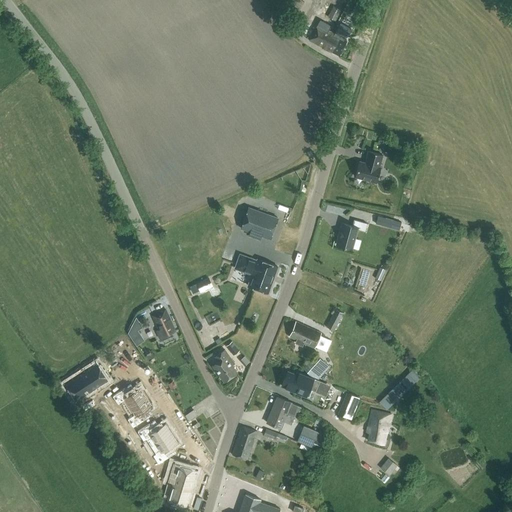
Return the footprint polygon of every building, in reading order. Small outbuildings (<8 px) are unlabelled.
[(334,6),(328,17),(335,21),(341,10),(334,6)] [(317,24),(308,39),(338,55),(346,40),(317,24)] [(355,175),(376,181),(380,166),(378,166),(382,154),(368,150),(365,158),(366,158),(365,162),(359,160),(355,175)] [(248,207),(240,228),(270,238),(277,217),(248,207)] [(375,223),(391,228),(393,219),(377,215),(375,223)] [(352,226),(342,223),(339,236),(340,236),(337,245),(352,249),(357,229),(365,231),(368,224),(354,220),(352,226)] [(240,254),(235,268),(251,274),(247,285),(267,292),(277,266),(257,258),(256,260),(240,254)] [(208,277),(195,282),(199,290),(212,284),(208,277)] [(202,291),(197,293),(200,302),(206,300),(202,291)] [(336,307),(326,326),(334,330),(343,312),(341,311),(342,310),(336,307)] [(152,315),(155,320),(159,329),(156,330),(160,338),(175,331),(164,309),(152,315)] [(303,342),(314,347),(321,332),(296,321),(289,336),(295,339),(294,342),(301,346),(303,342)] [(239,350),(232,340),(226,345),(233,355),(239,350)] [(217,370),(224,380),(236,372),(231,365),(234,363),(232,359),(224,349),(215,356),(218,361),(213,365),(217,370)] [(324,360),(316,353),(302,368),(310,375),(310,374),(312,375),(315,376),(318,379),(328,368),(322,363),(324,360)] [(420,377),(412,368),(378,401),(386,409),(420,377)] [(302,394),(306,386),(316,390),(320,380),(297,371),(296,374),(287,371),(281,385),(302,394)] [(124,402),(136,395),(131,386),(118,394),(124,402)] [(346,391),(337,413),(342,415),(351,419),(356,405),(360,397),(353,394),(346,391)] [(111,412),(124,402),(118,394),(105,404),(111,412)] [(291,403),(276,397),(266,421),(281,427),(284,421),(291,424),(294,417),(287,413),(291,403)] [(194,414),(203,409),(199,403),(190,409),(194,414)] [(149,404),(136,414),(143,423),(157,414),(149,404)] [(383,444),(391,414),(372,409),(366,431),(369,433),(367,440),(383,444)] [(157,414),(144,423),(150,433),(163,424),(157,414)] [(188,422),(195,434),(200,431),(193,419),(188,422)] [(232,454),(247,459),(257,430),(241,425),(238,435),(239,435),(239,438),(237,437),(232,454)] [(326,434),(303,425),(297,440),(310,446),(312,441),(321,445),(326,434)] [(263,435),(284,443),(287,435),(266,428),(263,435)] [(170,433),(154,442),(162,455),(178,445),(170,433)] [(469,443),(474,449),(479,446),(474,439),(469,443)] [(178,445),(162,455),(169,465),(184,456),(178,445)] [(383,463),(393,470),(400,459),(391,452),(383,463)] [(255,477),(259,480),(264,471),(259,469),(255,477)] [(177,472),(173,486),(188,490),(192,476),(177,472)] [(174,486),(169,498),(184,503),(188,490),(174,486)] [(260,499),(245,494),(238,511),(249,511),(250,510),(255,511),(279,511),(280,509),(259,502),(260,499)]
